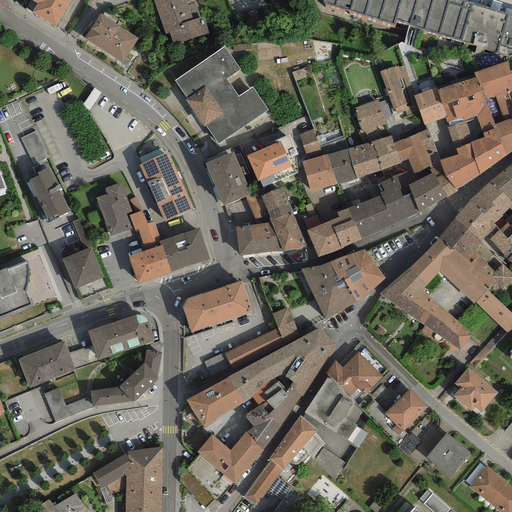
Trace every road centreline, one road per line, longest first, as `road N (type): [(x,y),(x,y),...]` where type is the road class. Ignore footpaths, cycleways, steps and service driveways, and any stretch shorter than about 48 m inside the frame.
road 1 (unclassified): [(0,17),(161,126),(184,153),(222,265)]
road 2 (unclassified): [(439,218),(422,217),(318,262),(243,274),(222,265)]
road 3 (residential): [(221,511),(354,325)]
road 4 (residential): [(354,325),(511,471)]
road 5 (residential): [(169,400),(71,419),(0,456)]
road 6 (unclassified): [(151,299),(0,350)]
road 7 (residential): [(354,325),(436,233),(439,218)]
